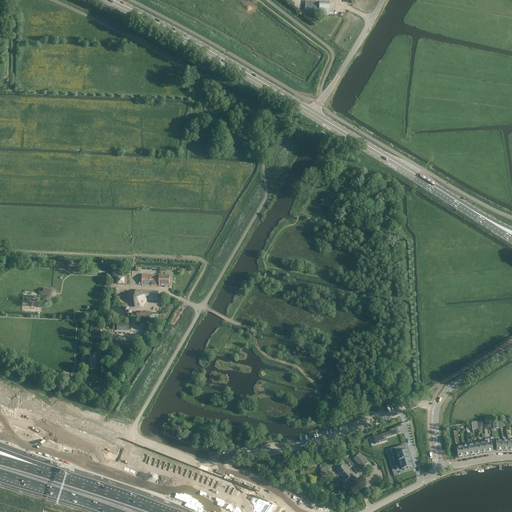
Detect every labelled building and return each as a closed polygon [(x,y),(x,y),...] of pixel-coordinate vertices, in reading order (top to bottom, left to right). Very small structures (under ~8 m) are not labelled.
[(320,2),(306,1),(305,4),(304,4),(303,8),(305,8),(305,10),(311,11),(311,12),(319,12),(319,15),(328,16),(328,14),(333,15),(334,10),(329,9),(329,2),(320,2)] [(170,276),(161,276),(142,275),(142,285),(169,286),(170,276)] [(115,285),(127,285),(128,276),(116,276),(115,285)] [(159,291),(136,290),(135,308),(142,308),(147,301),(158,301),(159,291)] [(384,434),(373,437),(376,444),(386,441),(384,434)] [(390,449),(390,450),(392,456),(392,457),(393,457),(396,456),(397,460),(395,461),(395,463),(395,462),(397,469),(397,470),(396,470),(397,470),(398,470),(401,469),(402,470),(404,469),(404,471),(409,469),(408,468),(412,466),(407,450),(406,450),(404,445),(403,445),(400,447),(400,446),(399,447),(395,448),(391,450),(390,449)] [(368,463),(362,456),(360,454),(354,459),(356,462),(362,468),(368,463)] [(351,483),(356,479),(355,478),(353,476),(349,471),(348,470),(343,465),(337,471),(344,478),(341,481),(346,487),(351,483)]
